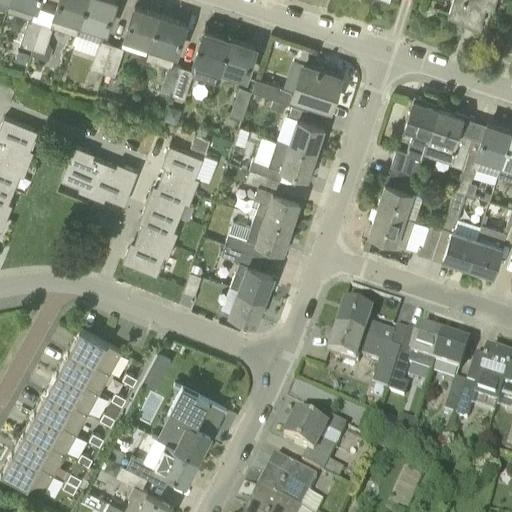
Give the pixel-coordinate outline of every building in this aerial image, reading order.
[(6,8),(8,0),(0,0),(0,8),(6,11),(6,8)] [(6,8),(6,11),(30,18),(30,17),(32,18),(38,0),(8,0),(6,8)] [(76,35),(76,33),(87,0),(59,0),(50,28),(40,25),(32,49),(44,53),(53,27),(76,35)] [(103,72),(112,44),(101,40),(105,29),(106,29),(116,0),(115,0),(87,0),(76,33),(99,40),(90,67),(103,72)] [(453,0),(448,16),(479,27),(489,0),(496,3),(497,0),(453,0)] [(151,44),(160,15),(135,6),(126,36),(150,44),(151,44)] [(172,95),(180,72),(182,67),(172,63),(186,23),(160,15),(151,44),(150,44),(146,58),(168,66),(160,91),(172,95)] [(32,49),(40,25),(28,21),(20,45),(32,49)] [(220,67),(230,38),(205,30),(190,75),(180,72),(172,95),(184,99),(192,75),(215,83),(220,67)] [(230,38),(220,67),(246,76),(255,46),(230,38)] [(302,47),(290,43),(287,53),(299,57),(302,47)] [(112,44),(103,72),(114,76),(124,48),(112,44)] [(29,52),(18,49),(15,59),(26,62),(29,52)] [(331,105),(341,75),(304,62),(294,93),(331,105)] [(280,99),(284,86),(255,77),(251,90),(280,99)] [(242,118),(252,90),(239,86),(230,114),(242,118)] [(424,152),(439,107),(425,102),(426,99),(414,94),(404,125),(414,129),(406,152),(396,149),(391,165),(416,173),(423,152),(424,152)] [(286,112),(289,113),(292,104),(273,98),(270,106),(286,112)] [(292,103),(292,104),(289,113),(288,115),(297,118),(289,141),(316,150),(328,115),(292,103)] [(455,188),(473,136),(462,132),(468,116),(439,107),(424,152),(451,161),(451,163),(462,166),(455,188)] [(0,136),(0,149),(28,161),(32,152),(28,150),(36,131),(4,118),(0,126),(0,131),(2,132),(0,136)] [(498,174),(511,131),(511,130),(487,122),(482,139),(473,136),(455,188),(466,192),(466,191),(467,191),(475,167),(498,174)] [(511,131),(498,174),(511,178),(511,131)] [(209,140),(195,134),(190,146),(205,152),(209,140)] [(316,150),(289,141),(289,142),(277,138),(268,163),(253,158),(249,170),(278,180),(282,167),(307,175),(316,150)] [(90,195),(104,161),(85,154),(87,151),(74,145),(60,179),(79,186),(77,190),(90,195)] [(161,175),(194,188),(198,178),(195,177),(202,158),(169,145),(164,158),(167,159),(161,175)] [(22,177),(28,161),(0,149),(0,183),(12,189),(18,175),(22,177)] [(104,161),(90,195),(103,200),(104,197),(123,204),(137,171),(124,166),(123,168),(104,161)] [(411,190),(416,173),(391,165),(376,208),(413,220),(421,194),(411,190)] [(274,191),(278,180),(249,170),(245,181),(258,185),(254,197),(249,197),(246,199),(243,209),(254,213),(290,225),(299,200),(274,191)] [(188,204),(194,188),(161,175),(153,192),(150,191),(145,203),(178,216),(184,202),(188,204)] [(7,203),(12,189),(0,183),(0,217),(5,219),(10,204),(7,203)] [(466,192),(455,188),(441,229),(433,253),(467,265),(476,238),(479,227),(457,219),(466,192)] [(172,231),(178,216),(145,203),(140,214),(144,216),(137,233),(171,246),(176,232),(172,231)] [(441,229),(413,220),(376,208),(368,232),(433,253),(441,229)] [(511,241),(511,208),(503,238),(511,241)] [(282,249),(290,225),(254,213),(250,226),(232,221),(225,243),(267,258),(271,245),(282,249)] [(166,258),(171,246),(137,233),(130,250),(127,249),(122,261),(155,274),(162,256),(166,258)] [(476,238),(467,265),(492,273),(501,246),(476,238)] [(263,270),(267,258),(225,243),(221,255),(239,261),(230,284),(264,297),(273,273),(263,270)] [(201,266),(193,263),(190,271),(200,275),(202,269),(201,266)] [(199,283),(201,275),(200,275),(190,271),(183,291),(195,295),(199,283)] [(255,322),(264,297),(230,284),(230,285),(238,288),(229,312),(255,322)] [(400,351),(407,331),(396,327),(393,334),(367,325),(370,314),(344,305),(336,330),(362,338),(391,348),(400,351)] [(114,366),(126,345),(83,322),(72,343),(114,366)] [(436,363),(442,338),(433,335),(419,329),(417,334),(407,331),(400,351),(388,391),(404,397),(409,385),(403,383),(409,366),(433,374),(436,363)] [(400,351),(362,338),(336,330),(327,354),(354,363),(357,354),(378,362),(371,385),(375,386),(384,390),(388,391),(400,351)] [(442,338),(436,363),(460,371),(469,346),(442,338)] [(103,387),(114,366),(72,343),(61,364),(103,387)] [(497,404),(500,396),(511,360),(487,352),(484,360),(475,357),(466,382),(455,415),(467,419),(474,396),(497,404)] [(153,362),(166,369),(171,360),(158,353),(153,362)] [(511,360),(500,396),(511,399),(511,360)] [(91,408),(103,387),(61,364),(49,385),(91,408)] [(126,371),(122,378),(133,384),(137,377),(126,371)] [(455,415),(466,382),(455,379),(444,411),(455,415)] [(168,412),(177,416),(164,440),(166,441),(198,458),(211,433),(195,425),(201,414),(209,398),(180,383),(172,399),(168,406),(170,407),(168,412)] [(80,429),(91,408),(49,385),(37,406),(80,429)] [(372,394),(382,397),(384,390),(375,386),(372,394)] [(122,404),(126,397),(115,392),(111,398),(122,404)] [(68,450),(80,429),(37,406),(26,427),(68,450)] [(346,427),(316,411),(310,422),(297,415),(283,439),(307,452),(302,462),(323,474),(338,481),(343,470),(330,463),(336,450),(335,450),(346,427)] [(111,424),(115,418),(104,412),(100,418),(111,424)] [(56,471),(68,450),(26,427),(14,448),(56,471)] [(93,432),(89,438),(100,444),(103,438),(93,432)] [(450,445),(454,446),(458,445),(460,440),(458,436),(454,434),(450,436),(448,440),(450,445)] [(186,483),(198,458),(166,441),(153,465),(131,454),(126,465),(165,485),(170,475),(186,483)] [(108,456),(109,457),(120,463),(125,454),(113,447),(108,456)] [(45,492),(56,471),(14,448),(3,469),(45,492)] [(78,458),(89,464),(92,457),(82,452),(78,458)] [(120,463),(109,457),(103,469),(115,475),(121,464),(120,463)] [(300,510),(317,479),(274,458),(258,489),(300,510)] [(165,485),(126,465),(126,466),(122,464),(116,475),(134,485),(127,497),(130,498),(124,509),(129,511),(170,511),(173,507),(146,493),(147,491),(142,488),(147,477),(165,486),(165,485)] [(71,472),(67,479),(77,485),(81,478),(71,472)] [(77,485),(67,479),(63,486),(73,492),(77,485)] [(300,511),(302,511),(300,510),(258,489),(246,511),(300,511)] [(129,511),(124,509),(109,501),(103,511),(129,511)]
